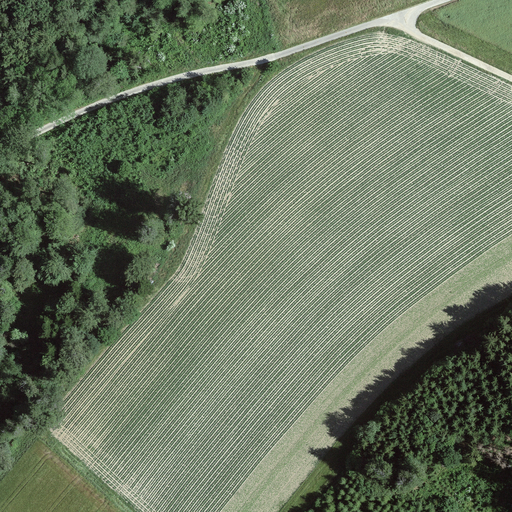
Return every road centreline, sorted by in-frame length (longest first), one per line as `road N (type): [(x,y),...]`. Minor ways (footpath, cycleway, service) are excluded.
road 1 (track): [(440,0),(44,133),(0,155)]
road 2 (track): [(386,18),(511,78)]
